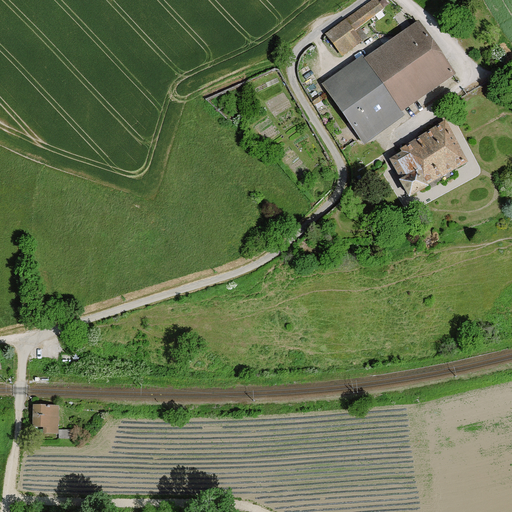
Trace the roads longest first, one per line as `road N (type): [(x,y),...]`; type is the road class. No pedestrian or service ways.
road 1 (track): [(363,0),(303,43),(292,66),(341,163),(337,194),(256,265),(34,339)]
road 2 (track): [(7,500),(236,504),(261,511)]
road 3 (track): [(34,339),(22,364),(7,506)]
road 4 (track): [(403,0),(438,28),(474,79),(511,67)]
